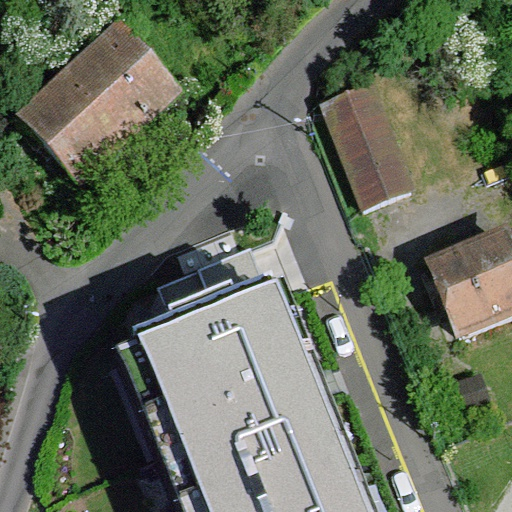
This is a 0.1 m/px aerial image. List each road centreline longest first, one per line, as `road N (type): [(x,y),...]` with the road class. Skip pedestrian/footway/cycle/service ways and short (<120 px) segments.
road 1 (residential): [(276,102),(78,295),(1,511)]
road 2 (residential): [(276,102),(440,511)]
road 3 (residential): [(385,0),(276,102)]
